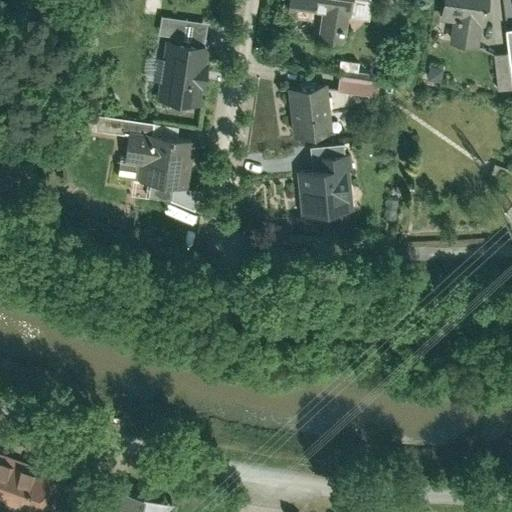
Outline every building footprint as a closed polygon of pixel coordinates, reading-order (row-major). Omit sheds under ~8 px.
[(350,0),(292,0),(322,4),(319,28),(347,31),(350,0)] [(441,0),(440,11),(450,13),(447,37),(482,41),(487,0),(441,0)] [(158,96),(202,100),(208,35),(164,31),(158,96)] [(380,94),(381,78),(342,75),(340,91),(380,94)] [(296,136),(333,132),(327,78),(290,82),(296,136)] [(123,160),(143,161),(141,183),(187,188),(192,134),(126,129),(123,160)] [(302,214),(350,209),(346,160),(298,164),(302,214)] [(2,456),(0,455),(0,502),(26,511),(42,511),(55,475),(37,469),(2,456)] [(161,511),(164,492),(115,485),(110,511),(161,511)]
